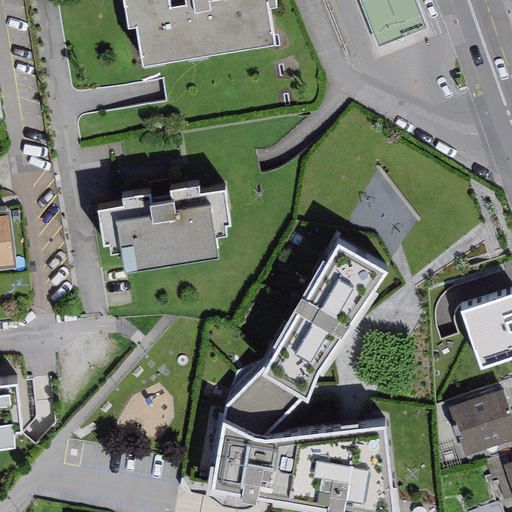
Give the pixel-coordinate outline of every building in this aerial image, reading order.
[(141,30),(146,66),(279,48),(272,0),(219,0),(206,2),(205,0),(189,0),(191,7),(173,9),(172,0),(127,0),(131,31),(141,30)] [(414,0),(357,0),(377,49),(426,30),(414,0)] [(226,187),(98,204),(103,239),(115,238),(118,263),(221,249),(217,221),(230,220),(226,187)] [(11,214),(0,214),(0,266),(18,265),(11,214)] [(386,250),(337,222),(305,279),(300,276),(293,288),(298,290),(261,354),(263,355),(309,381),(320,355),(325,358),(375,271),(374,271),(386,250)] [(511,345),(511,274),(455,295),(478,358),(511,345)] [(254,417),(270,418),(309,381),(263,355),(222,400),(254,417)] [(0,439),(15,438),(13,424),(23,423),(18,366),(0,367),(0,439)] [(448,401),(465,449),(511,432),(511,407),(503,382),(448,401)] [(254,417),(222,400),(205,474),(402,508),(396,467),(392,467),(385,406),(270,418),(254,417)] [(511,452),(503,456),(511,481),(511,452)]
